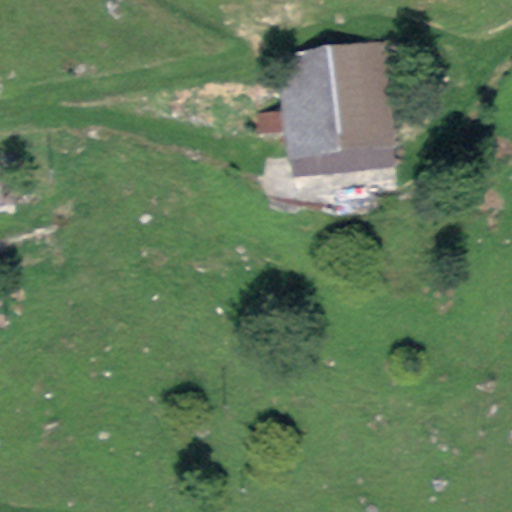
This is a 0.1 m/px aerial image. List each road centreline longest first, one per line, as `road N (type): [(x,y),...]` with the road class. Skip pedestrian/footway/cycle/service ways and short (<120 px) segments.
road 1 (track): [(0,109),(254,71),(152,0)]
road 2 (track): [(6,108),(144,126),(265,158)]
road 3 (track): [(254,71),(290,41),(368,27),(433,33),(485,52)]
road 4 (track): [(0,502),(152,511)]
road 5 (track): [(419,150),(459,102),(485,52),(511,36)]
